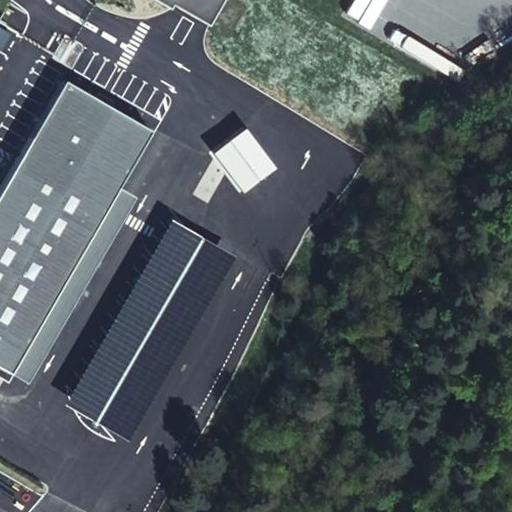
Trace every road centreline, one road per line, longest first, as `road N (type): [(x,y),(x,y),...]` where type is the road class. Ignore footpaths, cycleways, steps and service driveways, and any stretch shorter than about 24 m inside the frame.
road 1 (unknown): [(201,101),(267,150),(268,181),(93,473)]
road 2 (unknown): [(201,101),(30,439)]
road 3 (unknown): [(56,0),(201,101)]
